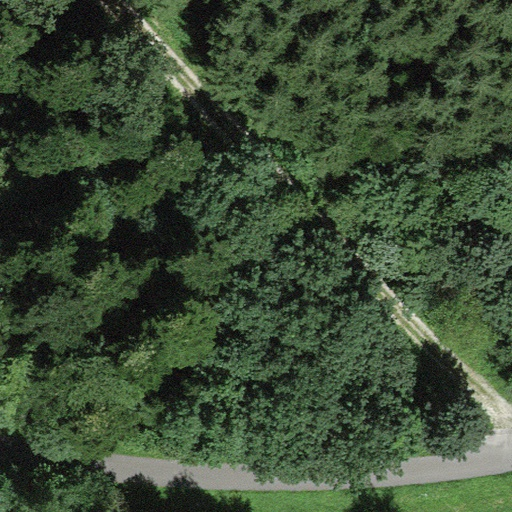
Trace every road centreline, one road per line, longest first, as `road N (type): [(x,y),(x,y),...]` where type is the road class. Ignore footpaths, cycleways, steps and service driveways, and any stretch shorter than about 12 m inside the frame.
road 1 (track): [(511,437),(107,0)]
road 2 (track): [(0,447),(329,477),(511,456)]
